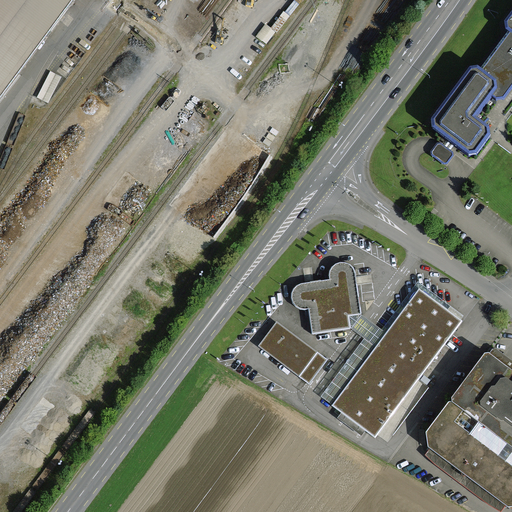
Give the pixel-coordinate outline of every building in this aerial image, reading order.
[(0,0),(0,93),(69,0),(0,0)] [(510,31),(482,66),(477,64),(469,65),(430,117),(431,127),(450,142),(466,155),(475,153),(489,135),(487,125),(474,114),(490,94),(497,100),(504,98),(511,86),(511,13),(506,22),(506,28),(510,31)] [(267,27),(258,38),(266,45),(275,34),(267,27)] [(299,285),(294,288),(291,293),(291,301),(296,307),(300,309),(308,308),(311,333),(349,329),(347,315),(360,313),(354,273),(351,266),(342,263),(336,264),(331,267),(328,272),(329,280),(305,283),(299,285)] [(375,436),(461,320),(419,289),(332,405),(375,436)] [(308,386),(326,361),(274,324),(256,349),(308,386)] [(511,370),(486,351),(421,432),(425,451),(505,508),(511,506),(511,370)]
